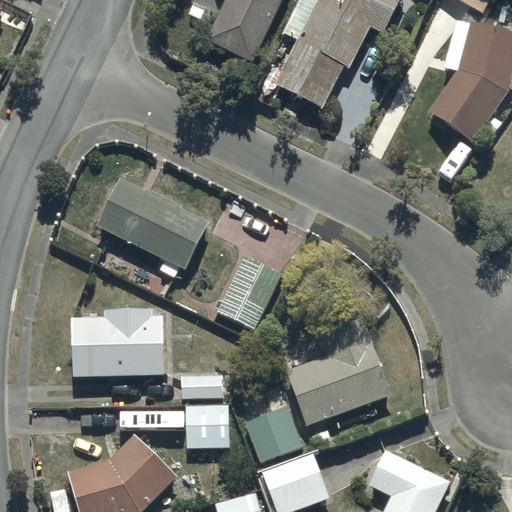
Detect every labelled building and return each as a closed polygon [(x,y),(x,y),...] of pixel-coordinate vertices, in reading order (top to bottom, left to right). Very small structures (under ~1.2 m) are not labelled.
[(224,0),(205,40),(252,62),(281,0),(224,0)] [(298,0),(282,32),(297,39),(274,83),(323,107),(345,65),(350,67),(370,26),(383,32),(398,0),(298,0)] [(458,0),(481,13),(488,0),(458,0)] [(457,70),(428,109),(472,140),(508,91),(511,78),(511,27),(496,22),(454,15),(445,68),(457,70)] [(120,178),(97,224),(185,269),(208,221),(180,207),(181,205),(145,188),(144,190),(120,178)] [(281,273),(243,255),(215,312),(254,330),(281,273)] [(104,316),(71,317),(72,376),(164,374),(163,316),(151,316),(151,309),(104,309),(104,316)] [(363,318),(318,332),(327,355),(286,370),(307,425),(390,395),(363,318)] [(223,376),(181,376),(181,398),(187,398),(187,448),(229,448),(229,404),(219,404),(219,397),(223,397),(223,376)] [(287,406),(246,421),(259,462),(302,447),(287,406)] [(109,459),(68,471),(80,511),(139,511),(140,511),(177,475),(134,433),(109,459)] [(385,449),(366,483),(391,496),(382,511),(434,511),(450,480),(385,449)] [(261,469),(277,511),(289,511),(330,498),(313,451),(261,469)] [(260,511),(255,492),(215,503),(217,511),(260,511)]
